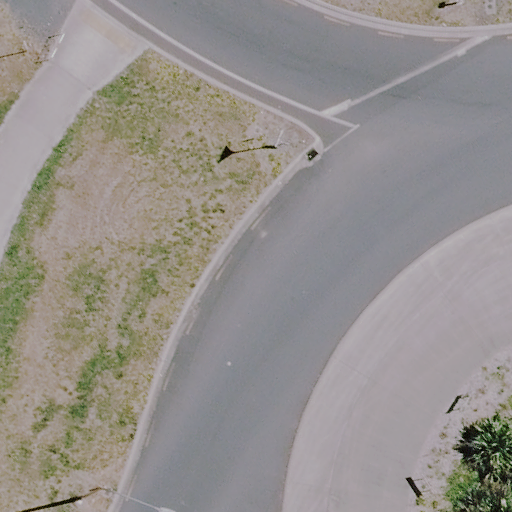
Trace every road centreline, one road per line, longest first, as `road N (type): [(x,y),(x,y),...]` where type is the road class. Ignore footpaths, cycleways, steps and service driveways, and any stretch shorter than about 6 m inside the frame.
road 1 (primary): [(193,490),(221,373),(280,268),(365,182),(470,122)]
road 2 (motorway): [(222,0),(470,122)]
